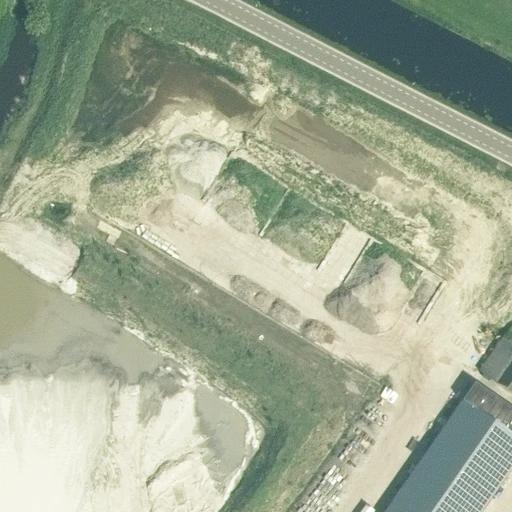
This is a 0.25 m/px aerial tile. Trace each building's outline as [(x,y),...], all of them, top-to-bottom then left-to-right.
[(511,343),(506,339),(481,375),(511,395),(511,343)] [(378,396),(391,381),(375,367),(361,382),(378,396)] [(483,511),(511,475),(511,418),(476,392),(386,511),(483,511)] [(350,416),(361,404),(350,394),(339,405),(350,416)] [(397,400),(378,416),(389,428),(407,413),(397,400)]
